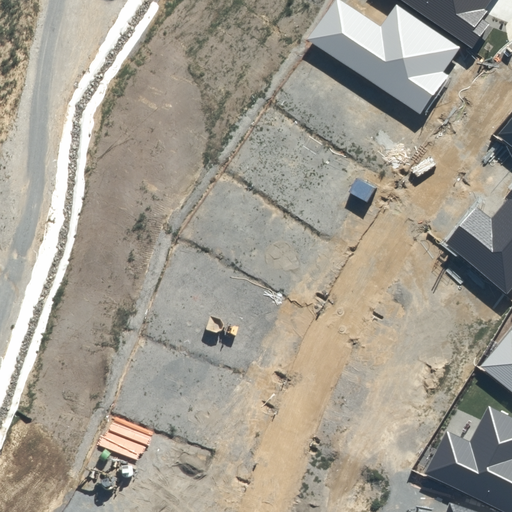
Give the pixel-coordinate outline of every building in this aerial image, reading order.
[(459,48),(396,4),(381,27),(341,0),(334,0),(307,39),(421,117),(448,76),(442,72),(459,48)] [(491,0),(401,0),(472,49),(490,24),(483,19),(488,12),(485,9),(491,0)] [(511,117),(499,134),(511,144),(511,117)] [(511,289),(511,188),(506,197),(509,199),(492,219),(477,206),(445,243),(507,295),(511,289)] [(511,330),(482,365),(511,390),(511,330)] [(446,430),(425,473),(503,511),(511,511),(511,417),(489,406),(470,442),(446,430)] [(476,511),(448,502),(444,511),(476,511)]
